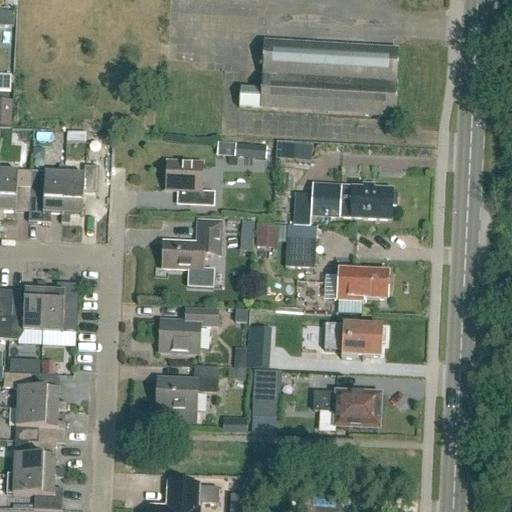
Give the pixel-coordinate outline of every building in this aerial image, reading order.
[(0,11),(0,28),(14,29),(15,12),(0,11)] [(396,119),(400,53),(264,45),(261,91),(241,90),(240,110),(396,119)] [(0,92),(11,93),(11,78),(0,77),(0,92)] [(0,125),(10,125),(10,100),(0,99),(0,125)] [(284,146),(283,161),(311,163),(313,148),(284,146)] [(235,147),(234,159),(265,162),(266,149),(235,147)] [(215,210),(216,195),(201,195),(203,167),(168,165),(167,193),(191,194),(190,209),(215,210)] [(62,219),(62,218),(61,226),(70,227),(70,225),(69,225),(70,218),(82,218),(82,220),(83,220),(84,197),(98,197),(99,170),(85,169),(84,177),(83,177),(83,179),(66,178),(66,176),(65,176),(65,178),(62,219)] [(0,223),(3,223),(3,222),(2,222),(2,213),(14,214),(14,216),(16,216),(16,214),(29,215),(29,209),(30,209),(31,197),(32,175),(17,174),(17,175),(0,174),(0,223)] [(30,209),(29,209),(29,215),(29,225),(50,226),(50,225),(50,216),(62,217),(62,218),(62,219),(65,178),(46,177),(46,175),(32,175),(31,197),(30,209)] [(395,208),(396,197),(392,196),(392,192),(313,188),(313,200),(312,219),(390,223),(391,208),(395,208)] [(294,229),(312,230),(312,219),(313,200),(296,199),(294,229)] [(243,223),(242,237),(253,237),(254,224),(243,223)] [(165,245),(163,273),(190,274),(189,290),(214,291),(214,273),(204,273),(204,258),(221,259),(222,225),(198,224),(197,246),(165,245)] [(259,227),(257,246),(276,248),(278,229),(259,227)] [(286,241),(284,270),(313,272),(315,243),(316,231),(287,229),(286,241)] [(388,276),(340,273),(338,303),(362,305),(365,305),(365,301),(387,303),(388,276)] [(42,336),(44,285),(37,285),(37,286),(38,286),(38,294),(26,293),(26,292),(25,292),(25,294),(11,294),(9,342),(18,342),(23,335),(24,335),(24,333),(41,334),(41,336),(42,336)] [(44,285),(42,336),(43,336),(43,334),(61,335),(61,337),(62,337),(62,335),(76,336),(78,287),(56,286),(56,287),(57,287),(56,295),(44,294),(45,285),(44,285)] [(0,341),(9,342),(11,294),(0,292),(0,341)] [(338,303),(337,315),(361,317),(362,305),(338,303)] [(218,331),(218,314),(186,313),(185,325),(161,324),(159,356),(199,358),(201,330),(218,331)] [(248,326),(248,314),(236,314),(236,325),(248,326)] [(326,329),(325,354),(342,355),(342,361),(358,362),(358,359),(381,361),(381,348),(382,348),(382,345),(383,333),(383,331),(344,329),(326,329)] [(250,347),(269,349),(270,332),(251,331),(250,347)] [(18,342),(18,348),(42,349),(42,336),(41,336),(41,334),(24,333),(24,335),(23,335),(18,342)] [(28,376),(40,377),(41,365),(29,364),(28,376)] [(41,366),(41,377),(54,377),(55,367),(41,366)] [(217,397),(219,371),(195,370),(194,384),(158,382),(156,414),(176,415),(175,423),(178,426),(192,427),(196,424),(196,416),(197,396),(217,397)] [(244,383),(245,372),(228,372),(227,382),(244,383)] [(280,422),(282,376),(255,375),(253,420),(280,422)] [(58,413),(58,414),(66,414),(67,406),(66,405),(65,406),(57,406),(58,394),(59,394),(59,393),(59,378),(4,376),(4,391),(17,392),(17,393),(19,393),(18,410),(17,410),(17,411),(58,413)] [(338,398),(315,397),(314,415),(337,416),(336,429),(378,431),(379,412),(382,410),(382,405),(380,401),(380,399),(338,397),(338,398)] [(57,414),(58,414),(58,413),(17,411),(17,412),(18,412),(17,429),(16,429),(15,444),(38,445),(55,446),(65,447),(66,425),(64,425),(64,426),(56,425),(57,414)] [(247,435),(247,434),(247,422),(235,422),(235,433),(235,435),(247,435)] [(55,460),(55,446),(38,445),(15,444),(14,459),(16,459),(15,477),(13,477),(13,478),(55,480),(55,481),(63,481),(64,472),(62,472),(62,473),(54,473),(55,461),(56,461),(56,460),(55,460)] [(54,492),(54,481),(55,481),(55,480),(13,478),(9,477),(8,497),(35,498),(34,511),(61,511),(63,492),(61,492),(54,492)] [(219,507),(219,491),(197,490),(197,489),(170,488),(169,511),(159,511),(152,511),(198,511),(199,506),(219,507)] [(299,511),(329,511),(331,498),(300,496),(299,511)] [(232,500),(231,511),(247,511),(248,500),(232,500)]
